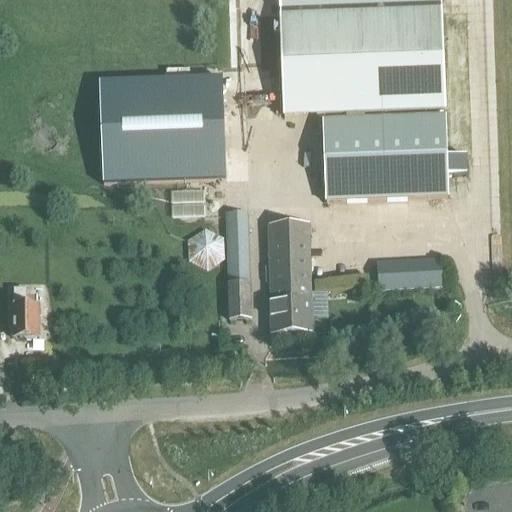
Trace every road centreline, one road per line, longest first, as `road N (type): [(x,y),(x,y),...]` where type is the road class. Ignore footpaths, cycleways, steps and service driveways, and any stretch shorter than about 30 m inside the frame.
road 1 (unclassified): [(91,415),(258,402),(511,354)]
road 2 (secondary): [(508,408),(450,411),(350,433),(264,466),(184,511)]
road 3 (secondary): [(232,511),(301,471),(508,408)]
